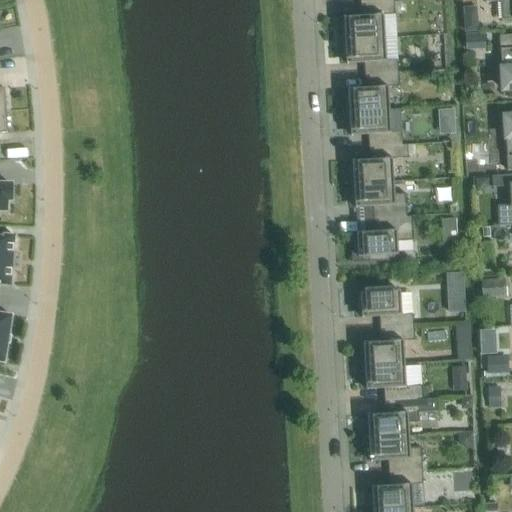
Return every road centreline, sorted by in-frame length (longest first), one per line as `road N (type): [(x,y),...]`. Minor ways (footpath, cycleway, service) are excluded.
road 1 (residential): [(335,511),(305,0)]
road 2 (residential): [(33,0),(50,116),(51,262),(34,385),(0,484)]
